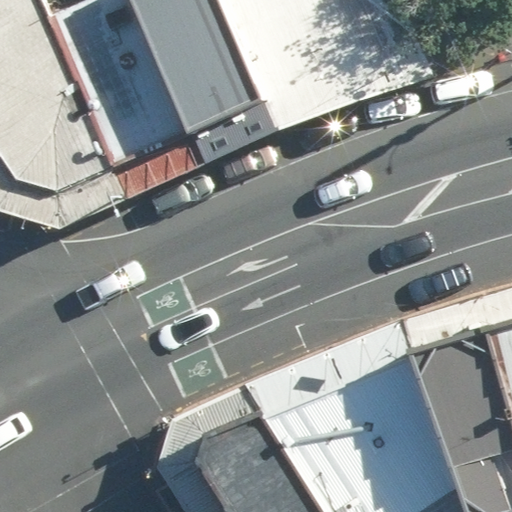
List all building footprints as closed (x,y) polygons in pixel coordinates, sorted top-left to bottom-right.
[(62,7),(58,0),(0,0),(0,139),(14,161),(67,176),(125,157),(62,7)] [(79,0),(62,7),(125,157),(196,122),(146,0),(79,0)] [(146,0),(196,122),(270,88),(232,0),(146,0)] [(324,0),(232,0),(270,88),(284,123),(363,90),(324,0)] [(324,0),(363,90),(454,72),(424,0),(324,0)] [(511,314),(500,317),(511,361),(511,314)] [(497,511),(511,507),(511,361),(500,317),(420,339),(423,347),(470,475),(481,511),(497,511)] [(423,347),(274,405),(341,511),(406,511),(470,475),(423,347)] [(341,511),(274,405),(215,427),(211,456),(243,511),(341,511)]
